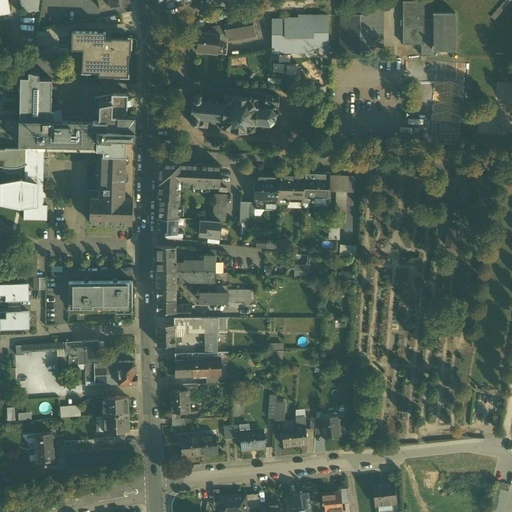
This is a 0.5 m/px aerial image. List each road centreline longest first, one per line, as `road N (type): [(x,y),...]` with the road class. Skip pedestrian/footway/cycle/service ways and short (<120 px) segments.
road 1 (residential): [(147,152),(448,166)]
road 2 (residential): [(153,488),(391,455)]
road 3 (tertiary): [(147,152),(147,328)]
road 4 (tertiary): [(147,328),(153,488)]
road 5 (tertiary): [(150,29),(147,152)]
